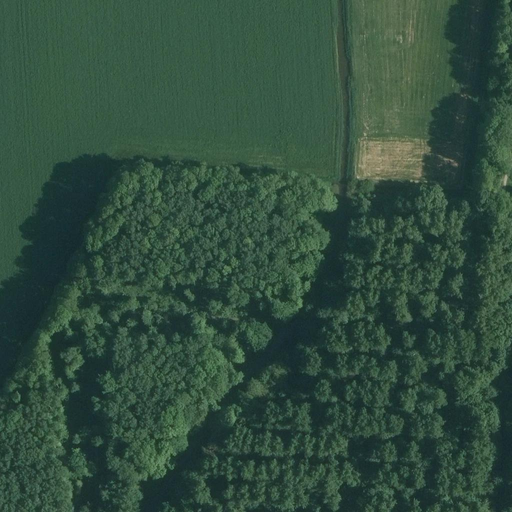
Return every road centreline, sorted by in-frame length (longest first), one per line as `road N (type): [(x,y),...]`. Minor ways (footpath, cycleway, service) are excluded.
road 1 (unknown): [(161,511),(188,458),(303,327),(351,187),(475,202),(511,179)]
road 2 (track): [(266,321),(269,299),(208,240),(207,218),(127,268),(106,254),(100,303),(6,414),(37,511)]
